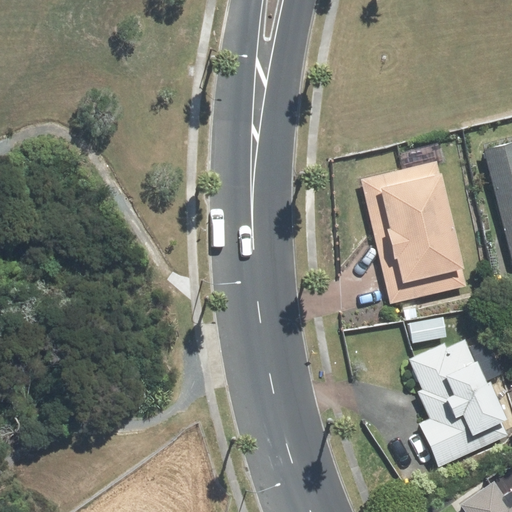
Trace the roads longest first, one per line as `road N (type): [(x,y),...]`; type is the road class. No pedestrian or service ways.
road 1 (secondary): [(252,204),(262,342),(310,511)]
road 2 (secondary): [(300,0),(252,204)]
road 3 (secondary): [(252,204),(241,88),(249,0)]
